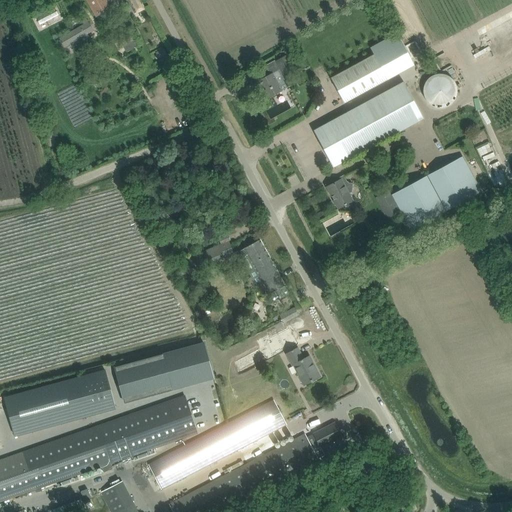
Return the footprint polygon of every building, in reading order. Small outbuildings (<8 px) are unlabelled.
[(86,0),(96,17),(111,8),(105,0),(86,0)] [(126,0),(134,14),(144,9),(139,0),(126,0)] [(36,21),(40,29),(60,20),(56,11),(36,21)] [(84,24),(59,39),(64,47),(70,44),(75,51),(91,42),(87,34),(93,30),(87,19),(83,22),(84,24)] [(129,33),(119,39),(123,46),(133,40),(129,33)] [(164,48),(155,53),(160,61),(168,56),(164,48)] [(330,78),(344,103),(388,79),(374,54),(330,78)] [(275,62),(279,69),(282,74),(292,69),(286,56),(275,62)] [(440,109),(460,91),(441,69),(420,87),(440,109)] [(249,82),(254,93),(262,88),(268,99),(282,91),(272,73),(263,78),(261,75),(249,82)] [(313,131),(333,168),(423,119),(403,82),(313,131)] [(411,230),(481,192),(462,157),(392,195),(397,205),(411,230)] [(351,201),(352,201),(349,194),(352,192),(352,183),(349,183),(348,181),(343,184),(341,179),(334,183),(333,181),(325,185),(338,209),(344,205),(345,207),(352,207),(351,201)] [(397,205),(392,195),(389,190),(379,195),(387,210),(397,205)] [(170,230),(162,234),(168,248),(176,244),(170,230)] [(192,272),(225,259),(227,263),(243,257),(256,285),(262,282),(273,302),(289,293),(260,240),(244,249),(239,251),(238,250),(233,253),(228,241),(230,240),(227,234),(218,238),(220,243),(186,258),(187,259),(178,263),(183,275),(192,271),(192,272)] [(200,343),(111,368),(121,403),(210,378),(200,343)] [(305,384),(304,385),(320,377),(309,356),(303,359),(297,348),(286,354),(292,365),(293,365),(298,373),(299,372),(305,384)] [(103,368),(5,396),(16,435),(114,408),(103,368)] [(4,459),(0,460),(0,502),(36,490),(43,488),(102,467),(103,472),(112,469),(110,464),(112,463),(197,434),(194,425),(184,396),(117,420),(99,426),(19,454),(4,459)] [(274,401),(149,465),(161,489),(286,424),(274,401)] [(313,434),(320,447),(342,436),(335,423),(313,434)] [(244,496),(317,458),(305,435),(170,505),(173,511),(212,511),(237,500),(239,504),(247,500),(244,496)] [(137,511),(122,482),(102,492),(111,511),(137,511)] [(87,489),(80,492),(83,501),(90,498),(87,489)]
